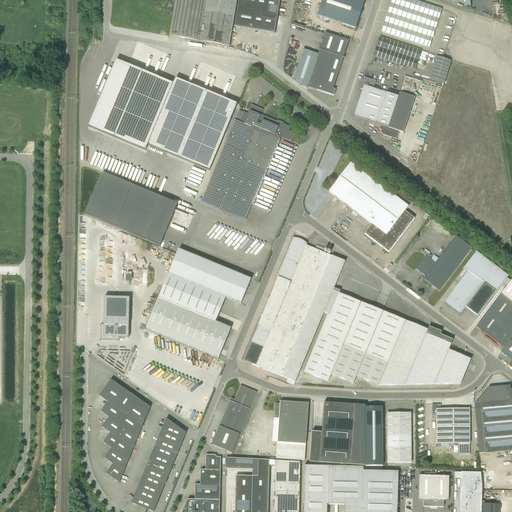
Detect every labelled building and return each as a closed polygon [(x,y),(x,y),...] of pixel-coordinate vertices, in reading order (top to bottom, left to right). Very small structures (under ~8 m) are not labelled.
[(175,0),(176,0),(169,37),(178,39),(184,40),(229,48),(229,47),(233,27),(237,0),(175,0)] [(277,15),(280,0),(239,0),(238,8),(277,15)] [(322,0),(322,1),(317,16),(356,28),(365,0),(322,0)] [(412,0),(391,0),(381,32),(429,48),(442,10),(412,0)] [(238,8),(235,27),(274,34),(277,15),(238,8)] [(343,58),(349,41),(325,33),(320,50),(319,50),(320,50),(307,87),(334,96),(335,93),(334,93),(335,90),(333,89),(343,58),(344,58),(343,58)] [(380,37),(377,47),(373,56),(416,70),(419,61),(422,51),(380,37)] [(444,83),(452,60),(437,55),(430,78),(444,83)] [(157,78),(127,65),(116,61),(88,127),(145,151),(147,147),(173,84),(165,81),(157,78)] [(363,90),(360,97),(394,109),(398,97),(373,89),(375,81),(364,77),(361,89),(363,90)] [(209,172),(237,105),(175,79),(173,84),(147,147),(209,172)] [(397,140),(399,132),(403,133),(415,98),(400,93),(398,97),(394,109),(388,128),(381,125),(379,129),(381,130),(381,132),(383,135),(397,140)] [(394,109),(360,97),(354,116),(381,125),(388,128),(394,109)] [(201,202),(201,203),(245,221),(280,137),(289,141),(292,133),(288,131),(290,127),(266,118),(266,119),(260,117),(263,111),(251,106),(247,116),(243,114),(239,122),(235,120),(201,202)] [(239,110),(235,120),(239,122),(243,112),(239,110)] [(329,192),(348,207),(372,225),(365,234),(389,253),(414,218),(405,211),(409,206),(351,163),(329,192)] [(160,246),(178,204),(104,173),(87,215),(160,246)] [(436,263),(426,256),(416,269),(425,277),(423,279),(440,292),(472,249),(456,236),(436,263)] [(259,324),(260,324),(271,329),(256,366),(295,382),(345,262),(306,246),(302,255),(288,249),(277,277),(278,278),(275,283),(274,284),(275,285),(269,298),(267,300),(267,303),(262,316),(261,316),(261,318),(259,324)] [(179,250),(158,298),(146,328),(218,358),(231,328),(215,322),(226,297),(241,304),(251,280),(179,250)] [(496,292),(509,276),(476,251),(464,268),(468,271),(444,303),(460,315),(466,307),(478,316),(496,292)] [(405,321),(374,308),(333,291),(324,313),(328,314),(304,372),(328,382),(331,375),(353,384),(356,377),(378,386),(379,386),(405,321)] [(511,313),(511,303),(500,295),(476,327),(504,348),(511,338),(511,315),(511,313)] [(102,325),(101,339),(120,340),(120,338),(130,338),(131,297),(105,296),(104,325),(102,325)] [(470,360),(448,350),(451,344),(450,344),(447,343),(449,338),(438,334),(439,331),(429,327),(427,330),(405,321),(379,386),(460,384),(470,360)] [(109,417),(107,421),(105,423),(102,427),(110,433),(106,439),(103,443),(112,449),(108,455),(107,454),(105,458),(113,464),(109,470),(106,474),(119,483),(125,469),(127,465),(128,461),(130,457),(131,453),(132,453),(133,450),(135,446),(134,446),(136,442),(138,438),(139,435),(139,434),(141,431),(142,427),(143,425),(145,421),(150,407),(148,405),(141,400),(140,402),(130,395),(131,394),(128,392),(127,391),(126,392),(122,389),(123,388),(111,380),(112,381),(109,385),(108,385),(106,387),(99,396),(108,402),(105,405),(104,408),(103,408),(101,412),(109,417)] [(240,386),(234,402),(234,403),(230,401),(212,445),(232,453),(257,393),(240,386)] [(481,408),(475,409),(479,454),(511,450),(511,400),(481,403),(481,408)] [(279,422),(277,442),(276,459),(305,461),(306,444),(308,403),(280,401),(280,404),(275,404),(274,419),(277,419),(277,421),(279,422)] [(345,404),(324,403),(320,463),(341,464),(345,404)] [(341,464),(365,466),(365,407),(365,405),(345,404),(341,464)] [(470,455),(470,444),(469,409),(440,409),(440,405),(432,405),(432,416),(436,416),(437,444),(458,444),(458,455),(470,455)] [(382,407),(365,407),(365,466),(383,466),(382,407)] [(411,413),(387,413),(387,463),(411,463),(411,413)] [(168,477),(169,476),(169,475),(174,462),(175,462),(175,461),(176,458),(180,448),(181,446),(182,444),(185,436),(186,433),(181,429),(171,422),(166,419),(165,422),(164,424),(164,425),(163,427),(159,437),(158,438),(158,439),(154,449),(153,452),(152,452),(152,453),(151,456),(148,464),(147,466),(146,468),(145,470),(142,478),(141,481),(140,482),(139,485),(135,495),(134,497),(133,499),(132,503),(133,504),(148,510),(153,511),(155,508),(156,506),(157,504),(158,501),(162,491),(163,490),(164,487),(168,477)] [(217,457),(215,455),(206,455),(205,470),(220,470),(221,457),(217,457)] [(253,459),(226,458),(226,469),(253,469),(253,459)] [(236,476),(234,511),(267,511),(269,460),(258,460),(258,476),(236,476)] [(275,461),(275,483),(286,484),(299,484),(299,485),(300,485),(300,461),(275,461)] [(363,467),(328,466),(305,466),(303,511),(327,511),(327,505),(345,505),(344,511),(397,511),(398,472),(363,471),(363,467)] [(200,470),(200,485),(220,485),(220,470),(205,470),(200,470)] [(481,511),(482,488),(480,473),(461,473),(461,479),(459,511),(481,511)] [(438,507),(443,507),(444,501),(448,501),(449,476),(419,475),(419,500),(423,500),(423,507),(428,507),(430,508),(432,509),(434,509),(437,508),(438,507)] [(286,484),(286,492),(299,492),(300,485),(299,485),(299,484),(286,484)] [(220,485),(200,485),(195,485),(195,500),(220,500),(220,485)] [(298,511),(299,492),(286,492),(275,492),(274,511),(298,511)] [(219,511),(220,500),(195,500),(187,500),(183,510),(182,511),(219,511)]
